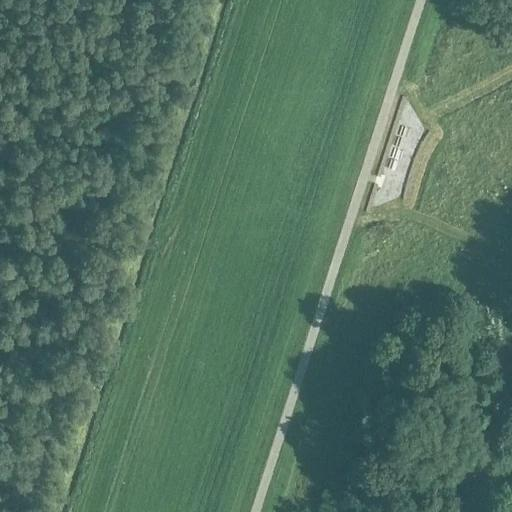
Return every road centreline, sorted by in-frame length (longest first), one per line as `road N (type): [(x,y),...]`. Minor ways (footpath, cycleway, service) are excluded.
road 1 (track): [(237,0),(79,511)]
road 2 (track): [(511,381),(470,511)]
